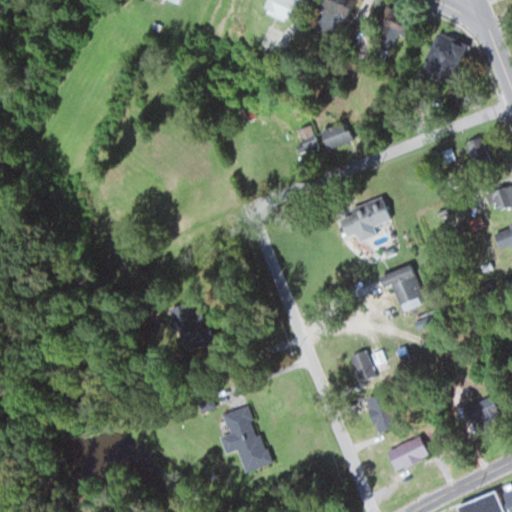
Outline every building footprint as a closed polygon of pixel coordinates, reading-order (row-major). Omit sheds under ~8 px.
[(299,0),(263,0),(260,8),(290,21),(299,0)] [(320,0),(310,27),(341,38),(354,0),(320,0)] [(402,25),(385,16),(370,45),(386,54),(402,25)] [(453,78),(465,42),(438,33),(426,68),(453,78)] [(326,149),(352,139),(345,119),(319,129),(326,149)] [(318,146),(311,122),(295,127),(303,151),(318,146)] [(475,170),(492,162),(480,134),(463,142),(475,170)] [(496,212),(511,200),(511,188),(507,181),(485,197),(496,212)] [(337,211),(344,234),(391,219),(384,197),(337,211)] [(382,287),(394,284),(400,309),(422,303),(412,264),(378,273),(382,287)] [(208,340),(194,298),(166,307),(180,349),(208,340)] [(375,374),(371,361),(355,366),(359,379),(375,374)] [(465,406),(474,425),(501,413),(492,394),(465,406)] [(266,458),(249,404),(224,412),(241,466),(266,458)] [(386,448),(393,467),(430,455),(423,435),(386,448)] [(511,511),(511,486),(502,490),(509,511),(511,511)] [(456,504),(459,511),(503,511),(495,489),(456,504)]
